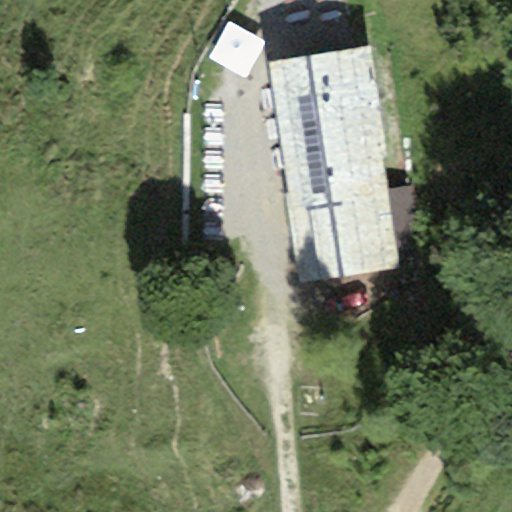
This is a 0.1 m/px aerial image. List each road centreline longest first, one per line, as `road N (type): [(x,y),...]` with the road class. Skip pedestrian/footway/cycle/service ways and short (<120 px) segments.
road 1 (track): [(237,39),(279,351),(287,511)]
road 2 (track): [(511,305),(412,511)]
